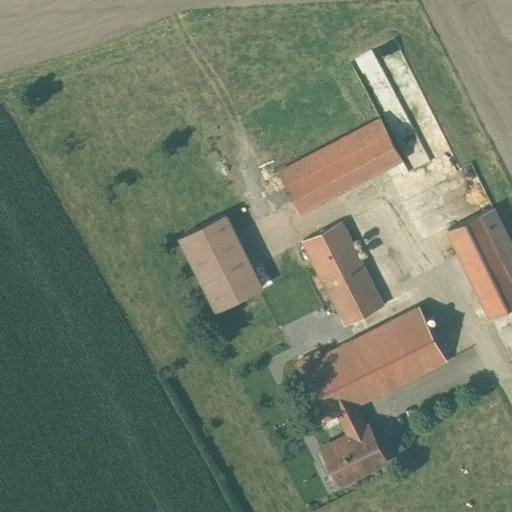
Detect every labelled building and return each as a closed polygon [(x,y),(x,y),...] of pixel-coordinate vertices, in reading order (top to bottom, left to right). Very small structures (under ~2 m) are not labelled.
[(407,147),(387,110),(286,166),(306,203),(407,147)] [(511,310),(511,217),(505,204),(454,228),(497,318),(511,310)] [(276,288),(237,213),(188,239),(227,314),(276,288)] [(392,303),(349,217),(311,236),(355,322),(392,303)] [(446,359),(419,306),(321,356),(319,351),(295,363),(324,421),(338,414),(355,405),(446,359)] [(355,405),(338,414),(349,435),(323,448),(340,482),(385,460),(367,426),(365,427),(355,405)]
